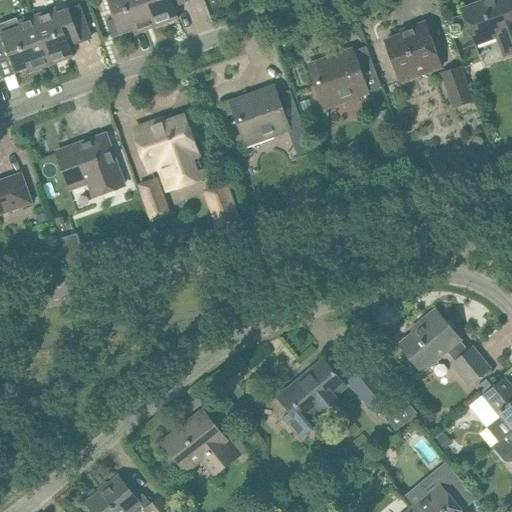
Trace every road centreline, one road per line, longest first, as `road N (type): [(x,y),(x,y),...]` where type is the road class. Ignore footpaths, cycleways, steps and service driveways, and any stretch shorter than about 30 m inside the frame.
road 1 (residential): [(17,511),(202,361),(296,311),(448,274),(477,281),(511,309)]
road 2 (unclassified): [(0,305),(297,248),(511,194)]
road 3 (unclassified): [(0,115),(251,24)]
